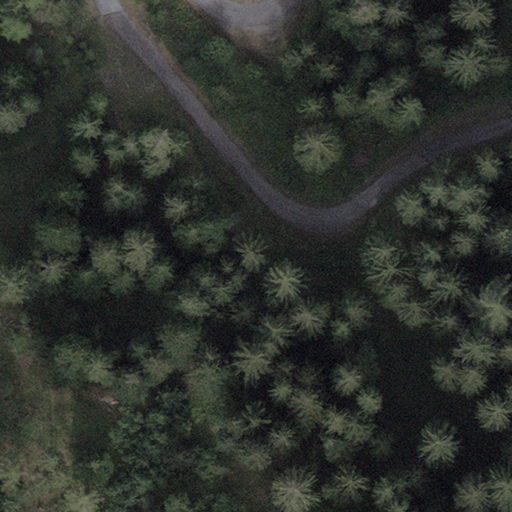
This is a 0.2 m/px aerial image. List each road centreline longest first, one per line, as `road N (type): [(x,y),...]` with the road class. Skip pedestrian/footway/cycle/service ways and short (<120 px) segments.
road 1 (track): [(511,131),(346,216),(273,193),(102,0)]
road 2 (unclassified): [(442,0),(468,243),(439,511)]
